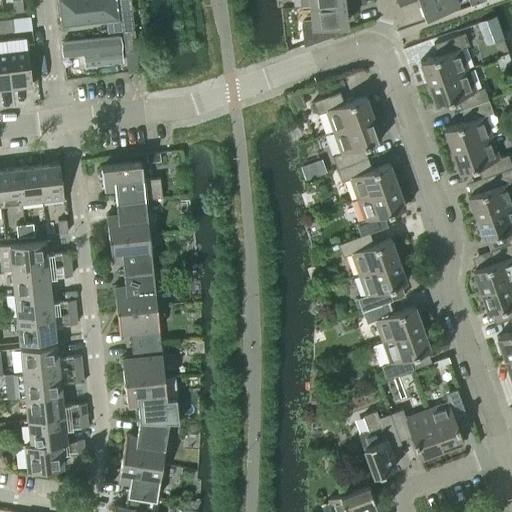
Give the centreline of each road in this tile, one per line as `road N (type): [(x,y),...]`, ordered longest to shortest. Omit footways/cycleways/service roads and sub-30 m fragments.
road 1 (residential): [(501,454),(441,291),(449,240),(377,44)]
road 2 (unclassified): [(250,511),(253,334),(232,90)]
road 3 (residential): [(88,511),(101,425),(61,121)]
road 4 (residential): [(61,121),(194,103),(232,90)]
road 5 (residential): [(377,44),(232,90)]
road 6 (residential): [(501,454),(392,495),(397,511)]
road 7 (residential): [(61,121),(44,0)]
